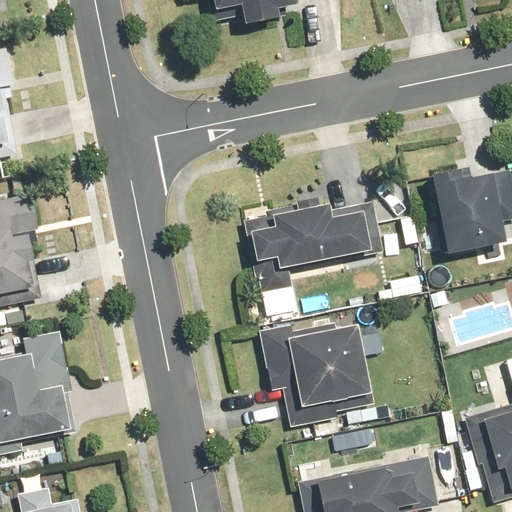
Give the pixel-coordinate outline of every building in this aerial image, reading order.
[(295,6),(293,0),(204,0),(208,13),(234,8),(238,28),(281,20),(279,9),(295,6)] [(13,145),(1,87),(19,84),(13,55),(0,57),(0,160),(15,158),(13,145)] [(471,171),(428,177),(440,255),(500,246),(497,224),(511,221),(511,190),(510,174),(472,180),(471,171)] [(0,306),(36,297),(26,258),(20,236),(35,233),(25,196),(0,202),(0,306)] [(325,214),(323,205),(266,218),(268,228),(244,233),(250,265),(269,261),(272,272),(378,250),(368,205),(325,214)] [(292,334),(290,325),(258,332),(280,430),(373,409),(354,326),(333,331),(332,325),(292,334)] [(0,445),(73,432),(57,348),(55,335),(17,343),(19,355),(0,358),(0,445)] [(511,357),(483,366),(497,410),(458,423),(486,511),(511,503),(511,357)] [(403,511),(435,505),(425,458),(312,483),(318,511),(403,511)] [(5,485),(0,486),(0,509),(10,508),(5,485)] [(77,511),(75,499),(50,504),(47,491),(16,497),(18,511),(77,511)]
